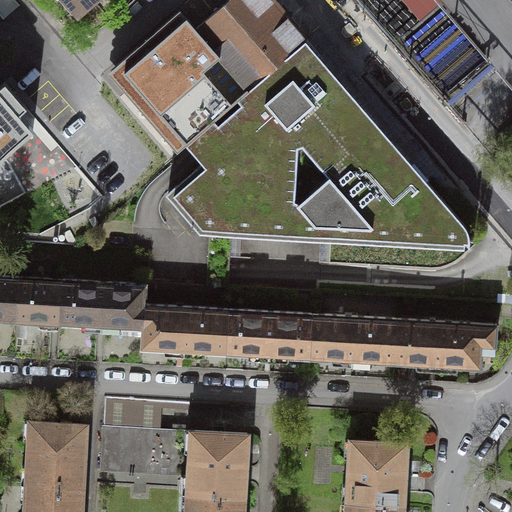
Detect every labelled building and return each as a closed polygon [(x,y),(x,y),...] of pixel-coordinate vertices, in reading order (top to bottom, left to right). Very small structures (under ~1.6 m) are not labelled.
[(89,0),(69,0),(78,10),(89,0)] [(252,85),(305,39),(279,9),(271,0),(228,0),(184,39),(167,20),(158,28),(117,64),(186,143),(253,85),(252,85)] [(383,213),(408,243),(464,246),(465,241),(469,241),(469,237),(469,234),(468,230),(466,227),(465,224),(462,221),(449,206),(438,193),(426,180),(427,179),(306,39),(305,40),(305,39),(252,85),(253,85),(372,223),(383,213)] [(372,223),(253,85),(186,143),(203,163),(168,193),(200,231),(319,237),(408,243),(383,213),(372,223)] [(0,157),(33,129),(0,90),(0,157)] [(0,318),(17,320),(19,275),(0,274),(0,318)] [(19,275),(17,320),(38,321),(60,322),(62,278),(19,275)] [(146,282),(62,278),(60,322),(101,325),(143,327),(145,302),(146,282)] [(229,307),(145,302),(143,327),(142,347),(184,349),(226,352),(229,307)] [(229,307),(226,352),(268,354),(310,357),(313,312),(229,307)] [(397,317),(313,312),(310,357),(352,359),(394,362),(397,317)] [(497,323),(397,317),(394,362),(438,364),(481,367),(483,345),(496,346),(497,323)] [(32,421),(29,483),(82,486),(84,454),(86,424),(32,421)] [(245,464),(247,433),(103,425),(101,470),(191,475),(190,492),(243,495),(245,464)] [(352,439),(349,501),(402,504),(404,470),(406,442),(352,439)] [(29,483),(27,511),(80,511),(82,486),(29,483)] [(190,492),(188,511),(242,511),(243,495),(190,492)] [(349,501),(348,511),(401,511),(402,504),(349,501)]
